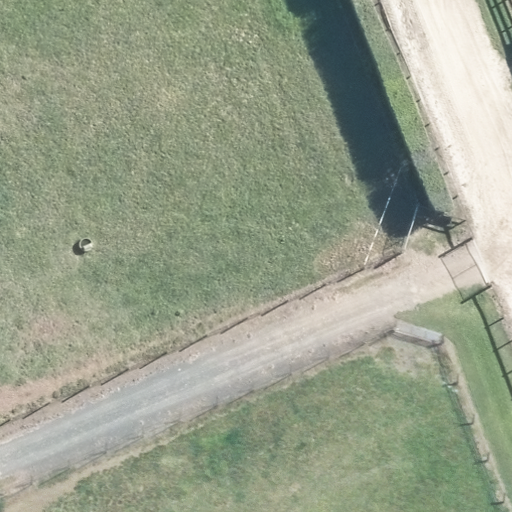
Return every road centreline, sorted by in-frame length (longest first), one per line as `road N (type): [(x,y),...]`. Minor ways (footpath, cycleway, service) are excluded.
road 1 (track): [(511,208),(0,424)]
road 2 (track): [(511,193),(445,0)]
